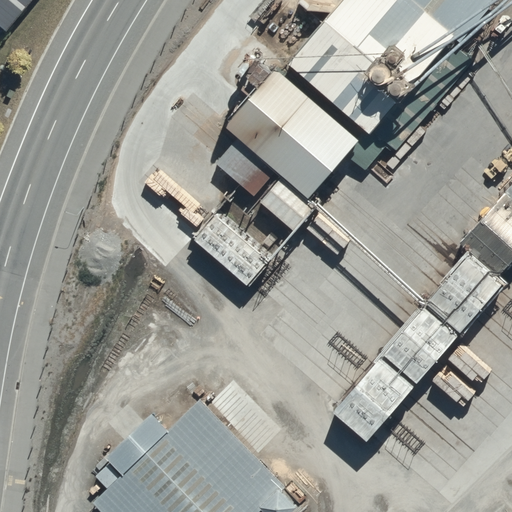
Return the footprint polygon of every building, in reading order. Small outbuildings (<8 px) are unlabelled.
[(0,0),(0,34),(27,0),(0,0)] [(413,0),(349,0),(295,65),(376,133),(458,37),(413,0)] [(365,139),(275,63),(226,120),(317,196),(365,139)] [(511,184),(463,240),(471,247),(335,403),(374,436),(510,280),(503,274),(511,263),(511,184)] [(220,209),(197,234),(252,284),(250,286),(259,294),(257,296),(264,303),(291,274),(220,209)] [(193,367),(72,485),(98,511),(239,511),(289,464),(193,367)]
